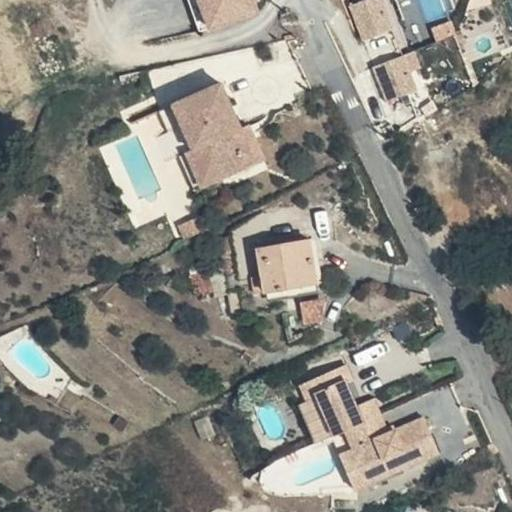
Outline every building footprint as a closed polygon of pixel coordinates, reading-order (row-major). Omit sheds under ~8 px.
[(201,0),(212,28),(264,10),(260,0),(201,0)] [(392,0),(352,0),(362,37),(399,28),(392,0)] [(400,0),(405,18),(447,10),(444,0),(400,0)] [(439,39),(458,29),(452,16),(433,26),(439,39)] [(415,49),(374,64),(388,101),(429,86),(415,49)] [(223,79),(176,101),(194,146),(214,153),(223,174),(267,156),(251,121),(241,125),(223,79)] [(214,153),(194,146),(188,149),(203,183),(223,174),(214,153)] [(323,282),(315,237),(258,247),(268,293),(323,282)] [(18,322),(0,339),(0,352),(40,391),(64,367),(18,322)] [(344,364),(351,379),(357,376),(351,361),(344,364)] [(344,364),(305,381),(312,397),(317,396),(334,435),(344,431),(385,412),(378,395),(361,402),(351,379),(344,364)] [(312,397),(305,381),(295,385),(320,441),(334,435),(317,396),(312,397)] [(385,412),(344,431),(353,449),(368,482),(444,448),(429,414),(394,430),(385,412)] [(357,487),(368,482),(353,449),(342,454),(357,487)]
